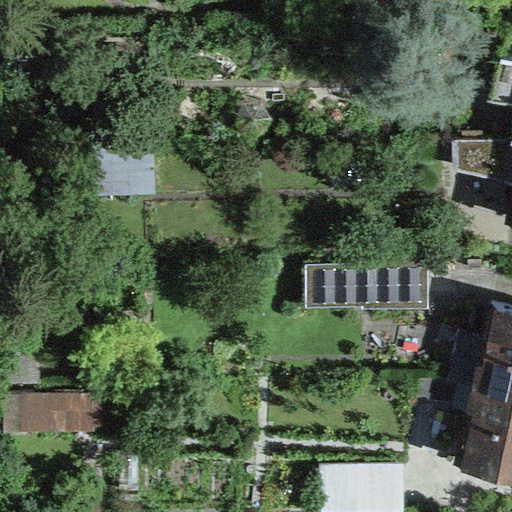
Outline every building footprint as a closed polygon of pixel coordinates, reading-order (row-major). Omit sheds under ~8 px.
[(125,74),(125,36),(87,36),(87,74),(125,74)] [(511,129),(511,132),(511,51),(501,49),(492,91),(511,94),(511,129)] [(511,132),(456,133),(457,164),(511,175),(511,203),(510,214),(511,214),(511,132)] [(306,301),(362,300),(362,303),(428,302),(428,250),(360,251),(360,257),(305,258),(306,301)] [(460,373),(511,384),(511,302),(492,298),(485,331),(461,326),(451,373),(460,373)] [(23,344),(5,345),(6,378),(37,377),(37,365),(23,344)] [(458,455),(511,466),(511,384),(460,373),(455,398),(469,401),(458,455)] [(92,393),(22,394),(22,424),(92,424),(92,393)] [(332,505),(397,504),(397,462),(321,463),(321,505),(332,505)]
